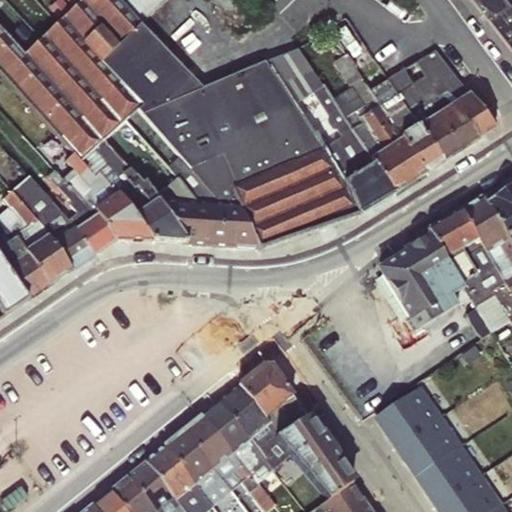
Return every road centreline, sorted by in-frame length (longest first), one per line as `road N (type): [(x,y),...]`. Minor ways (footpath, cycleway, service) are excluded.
road 1 (tertiary): [(274,340),(62,511)]
road 2 (tertiary): [(0,351),(99,287),(166,273),(242,287)]
road 3 (residential): [(400,511),(274,340)]
road 4 (tertiary): [(344,265),(511,149)]
road 5 (residential): [(441,24),(511,126)]
